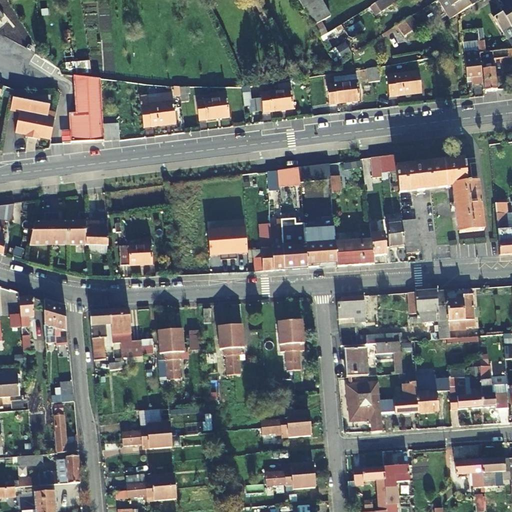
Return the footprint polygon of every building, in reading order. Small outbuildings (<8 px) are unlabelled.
[(261,13),(267,11),(260,0),(255,0),(261,13)] [(317,0),(295,0),(316,39),(327,34),(321,23),(327,19),(317,0)] [(378,0),(369,6),(374,15),(399,1),(398,0),(378,0)] [(459,15),(475,6),(471,0),(441,0),(439,2),(450,21),(459,15)] [(511,27),(511,6),(508,0),(499,0),(498,1),(504,10),(493,17),(503,33),(511,27)] [(450,21),(439,2),(431,7),(442,25),(450,21)] [(403,36),(418,27),(411,16),(396,26),(403,36)] [(511,36),(511,27),(503,33),(507,40),(511,36)] [(330,51),(335,62),(351,54),(346,43),(330,51)] [(505,59),(505,52),(484,53),(480,54),(481,61),(481,63),(482,63),(485,91),(504,89),(503,80),(503,78),(500,78),(496,79),(494,60),(505,59)] [(472,87),(483,86),(481,63),(481,61),(465,63),(467,80),(472,79),(472,87)] [(419,72),(388,76),(391,98),(422,94),(419,72)] [(69,115),(72,144),(105,141),(104,124),(100,79),(95,78),(79,77),(74,76),(76,114),(69,115)] [(330,106),(360,102),(357,77),(334,80),(335,84),(327,84),(330,106)] [(294,110),(291,82),(279,84),(280,90),(262,93),(264,114),(294,110)] [(242,88),(245,109),(252,108),(249,87),(242,88)] [(180,88),(182,101),(189,100),(188,88),(180,88)] [(230,118),(226,91),(203,94),(204,100),(197,101),(200,122),(230,118)] [(173,97),(142,100),(145,128),(176,124),(173,97)] [(15,98),(12,111),(21,113),(17,135),(51,140),(55,119),(47,117),(49,105),(15,98)] [(118,123),(111,124),(113,141),(120,141),(118,123)] [(105,142),(113,141),(111,124),(105,124),(104,124),(105,142)] [(382,159),(383,175),(398,174),(397,167),(397,166),(397,157),(382,159)] [(361,159),(365,191),(373,190),(368,158),(361,159)] [(382,159),(372,160),(374,180),(384,179),(383,175),(382,159)] [(398,174),(400,192),(417,190),(418,192),(425,191),(425,189),(454,186),(457,204),(455,204),(455,211),(458,211),(460,233),(483,231),(478,182),(469,183),(465,159),(397,167),(398,174)] [(329,165),(313,167),(314,181),(330,179),(330,178),(329,165)] [(313,167),(300,169),(301,182),(314,181),(313,167)] [(278,172),(279,187),(301,185),(301,182),(300,169),(288,170),(278,172)] [(279,187),(278,172),(268,173),(269,189),(279,187)] [(330,179),(331,194),(339,194),(337,178),(330,178),(330,179)] [(500,256),(511,255),(511,214),(508,215),(506,204),(505,194),(494,195),(500,256)] [(0,255),(4,257),(6,245),(0,243),(0,236),(1,229),(4,230),(5,222),(13,222),(15,204),(0,205),(0,255)] [(45,222),(35,222),(31,243),(86,245),(87,224),(87,214),(80,214),(79,223),(60,223),(60,213),(45,213),(45,222)] [(271,219),(270,213),(259,214),(260,224),(264,224),(264,235),(272,235),(271,224),(271,219)] [(314,224),(304,225),(305,231),(333,229),(333,218),(321,219),(322,226),(314,226),(314,224)] [(283,247),(285,271),(308,269),(306,245),(305,231),(304,225),(304,224),(296,225),(296,219),(282,221),(282,230),(283,236),(283,247)] [(404,230),(417,228),(417,220),(403,221),(403,224),(404,230)] [(379,235),(378,222),(371,223),(373,241),(375,258),(388,257),(385,235),(379,235)] [(86,246),(109,247),(108,243),(107,224),(87,224),(86,245),(86,246)] [(405,238),(404,230),(403,224),(388,225),(391,248),(406,247),(405,238)] [(417,228),(404,230),(405,238),(418,237),(417,228)] [(306,245),(308,269),(336,267),(335,244),(334,229),(333,229),(305,231),(306,245)] [(272,235),(264,235),(259,236),(259,250),(262,250),(263,259),(254,260),(255,273),(274,271),(272,247),(272,237),(272,235)] [(283,236),(272,237),(272,247),(283,247),(283,236)] [(405,238),(406,247),(417,246),(419,245),(418,237),(405,238)] [(376,265),(375,258),(373,241),(362,242),(364,266),(376,265)] [(153,266),(152,242),(136,243),(136,246),(120,247),(121,267),(153,266)] [(354,266),(364,266),(362,242),(352,243),(354,266)] [(335,244),(336,267),(354,266),(352,243),(335,244)] [(420,253),(419,245),(417,246),(406,247),(406,254),(408,254),(420,253)] [(274,271),(285,271),(283,247),(272,247),(274,271)] [(448,322),(447,301),(446,291),(416,293),(416,294),(418,324),(439,323),(441,340),(447,340),(449,339),(449,333),(449,326),(448,322)] [(411,324),(418,324),(416,294),(409,295),(411,324)] [(355,319),(355,324),(367,323),(366,295),(344,296),(338,303),(339,320),(340,320),(355,319)] [(463,300),(447,301),(448,322),(449,326),(449,333),(466,331),(466,329),(475,328),(473,296),(463,296),(463,300)] [(47,355),(46,342),(28,340),(28,338),(31,337),(29,320),(34,320),(32,298),(20,299),(23,339),(25,361),(34,362),(35,354),(47,355)] [(46,342),(56,340),(55,305),(44,301),(46,342)] [(291,324),(294,373),(300,372),(299,353),(304,352),(302,324),(300,324),(299,309),(297,309),(296,301),(289,301),(290,309),(291,324)] [(56,340),(68,339),(66,308),(55,305),(56,340)] [(212,324),(211,310),(204,310),(205,324),(212,324)] [(143,358),(142,341),(132,342),(129,311),(111,312),(113,345),(125,344),(126,360),(143,358)] [(91,313),(95,362),(105,361),(105,349),(114,348),(113,345),(111,312),(91,313)] [(294,373),(291,324),(279,325),(281,354),(285,354),(287,373),(294,373)] [(243,327),(231,328),(234,376),(241,376),(240,357),(241,357),(241,350),(244,350),(243,327)] [(231,328),(219,329),(220,351),(224,351),(224,358),(226,358),(227,377),(234,376),(231,328)] [(342,338),(356,337),(356,329),(341,330),(342,338)] [(182,332),(170,333),(174,381),(181,380),(180,361),(181,361),(180,354),(184,354),(182,332)] [(170,333),(158,334),(160,356),(164,355),(164,363),(165,362),(167,381),(174,381),(170,333)] [(388,344),(401,343),(400,334),(387,335),(388,344)] [(388,344),(387,335),(356,337),(342,338),(342,347),(345,347),(376,345),(388,344)] [(401,343),(388,344),(376,345),(377,355),(395,354),(396,375),(399,375),(400,375),(403,374),(403,372),(401,343)] [(347,379),(369,377),(367,350),(345,351),(347,379)] [(481,379),(483,408),(497,407),(497,411),(510,409),(508,394),(493,395),(491,381),(490,381),(488,355),(480,355),(481,379)] [(114,373),(127,372),(126,364),(113,364),(114,373)] [(394,403),(395,415),(420,414),(417,374),(417,371),(403,372),(403,374),(400,375),(400,387),(404,387),(405,403),(394,403)] [(450,392),(451,410),(483,408),(481,379),(470,380),(471,396),(458,397),(457,379),(465,378),(465,372),(449,372),(449,379),(450,392)] [(450,392),(449,379),(437,379),(437,381),(432,382),(433,396),(429,396),(428,392),(424,393),(423,373),(417,374),(420,414),(439,413),(438,392),(450,392)] [(18,377),(0,378),(0,399),(20,398),(18,377)] [(62,396),(73,395),(72,381),(60,382),(62,396)] [(383,431),(379,384),(348,387),(352,423),(372,421),(373,432),(383,431)] [(308,405),(308,398),(293,400),(294,407),(308,405)] [(45,412),(31,413),(31,425),(46,424),(45,412)] [(261,428),(310,424),(309,414),(280,416),(280,421),(261,423),(261,428)] [(56,447),(55,447),(56,455),(78,452),(77,444),(66,444),(64,417),(54,418),(56,447)] [(122,440),(171,436),(170,424),(140,426),(141,432),(121,434),(122,440)] [(310,424),(261,428),(262,436),(281,434),(282,439),(311,437),(310,424)] [(171,436),(122,440),(122,447),(142,446),(142,451),(172,448),(171,436)] [(313,459),(313,451),(299,453),(300,460),(313,459)] [(45,465),(44,456),(33,457),(23,458),(23,466),(45,465)] [(23,480),(24,489),(79,484),(81,484),(79,458),(55,460),(57,471),(39,473),(40,479),(23,480)] [(482,462),(485,490),(492,489),(492,488),(503,487),(502,475),(506,475),(505,460),(482,462)] [(485,490),(482,462),(455,463),(456,476),(472,475),(473,490),(485,490)] [(266,480),(314,476),(314,466),(285,468),(285,472),(265,474),(266,480)] [(388,511),(387,511),(399,511),(399,504),(397,504),(396,483),(410,482),(409,467),(384,469),(387,505),(388,511)] [(347,484),(348,488),(365,488),(364,483),(377,482),(380,511),(384,511),(388,511),(387,505),(384,469),(354,471),(355,483),(347,484)] [(116,493),(175,488),(174,476),(145,479),(146,485),(116,488),(116,493)] [(314,476),(266,480),(266,488),(286,487),(287,492),(315,489),(314,476)] [(175,488),(116,493),(117,500),(147,497),(147,503),(176,500),(175,488)] [(15,489),(14,489),(0,490),(0,499),(16,499),(15,489)] [(35,495),(36,511),(56,511),(55,493),(35,495)] [(474,511),(483,511),(483,496),(475,496),(474,511)]
